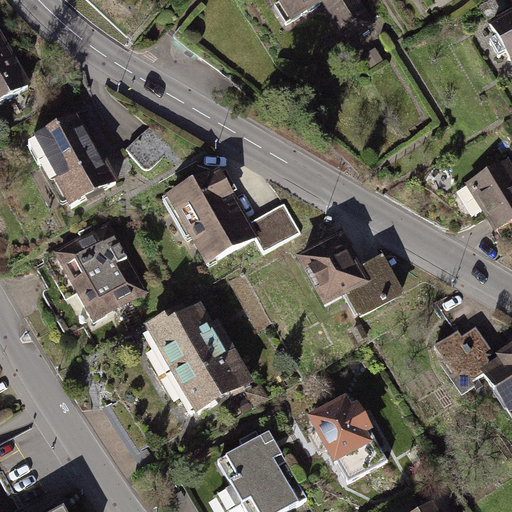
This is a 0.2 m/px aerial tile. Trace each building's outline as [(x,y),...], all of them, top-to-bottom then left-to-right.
[(276,0),(293,27),(326,7),(349,44),(376,28),(359,0),(276,0)] [(511,75),(511,5),(478,24),(508,78),(511,75)] [(8,51),(0,55),(0,107),(30,90),(8,51)] [(364,59),(372,71),(385,62),(377,51),(364,59)] [(75,114),(25,141),(63,211),(113,183),(75,114)] [(511,224),(511,174),(497,156),(460,186),(499,235),(511,224)] [(251,224),(219,164),(165,195),(204,266),(252,236),(263,256),(301,234),(285,206),(251,224)] [(108,224),(50,258),(91,329),(150,295),(108,224)] [(357,266),(337,230),(293,254),(323,310),(342,299),(354,322),(407,293),(384,251),(357,266)] [(253,386),(201,293),(142,326),(194,419),(253,386)] [(459,392),(497,360),(473,322),(433,348),(459,392)] [(511,349),(480,375),(511,416),(511,349)] [(391,457),(359,388),(305,414),(344,480),(391,457)] [(297,511),(311,505),(268,427),(218,453),(248,511),(297,511)] [(29,511),(70,511),(59,494),(29,511)] [(442,511),(436,500),(413,511),(442,511)]
